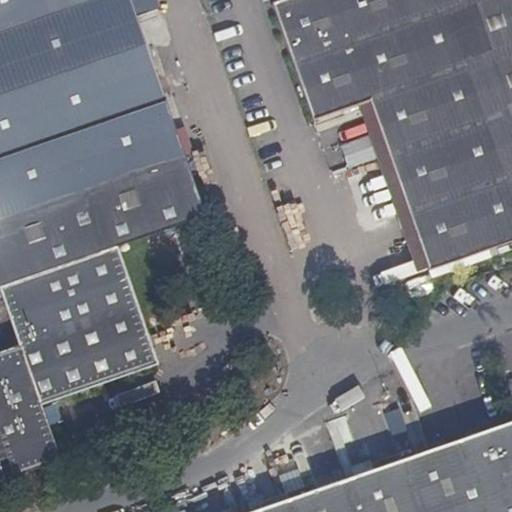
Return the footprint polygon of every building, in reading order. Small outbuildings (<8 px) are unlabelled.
[(0,0),(0,288),(2,288),(21,344),(0,350),(0,480),(62,460),(50,426),(45,411),(43,406),(157,367),(117,248),(205,217),(130,0),(0,0)] [(312,121),(359,105),(371,101),(428,268),(429,271),(511,242),(511,0),(280,0),(273,3),(312,121)] [(371,101),(359,105),(416,272),(428,268),(371,101)] [(62,405),(45,411),(50,426),(69,420),(62,405)] [(511,511),(511,422),(255,511),(511,511)]
